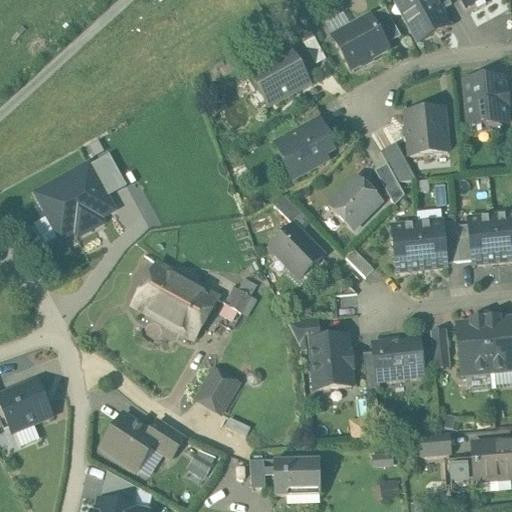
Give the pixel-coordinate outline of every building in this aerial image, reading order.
[(407,0),(412,9),(401,15),(418,44),(449,27),(441,12),(434,0),(407,0)] [(449,1),(448,0),(434,0),(441,12),(451,6),(449,1)] [(461,0),(467,9),(483,0),(461,0)] [(400,38),(385,10),(370,18),(385,46),(400,38)] [(370,18),(332,39),(351,72),(388,52),(385,46),(370,18)] [(308,29),(299,35),(304,45),(314,40),(308,29)] [(314,40),(304,45),(316,66),(325,60),(314,40)] [(291,54),(251,76),(262,95),(270,90),(276,101),(307,84),(291,54)] [(502,79),(464,83),(469,129),(507,125),(505,107),(508,106),(506,93),(504,93),(502,79)] [(316,109),(285,126),(291,137),(319,122),(319,123),(323,121),(316,109)] [(443,111),(405,115),(410,158),(448,154),(443,111)] [(291,137),(276,146),(286,165),(292,161),(301,176),(324,163),(322,158),(333,152),(327,142),(329,141),(319,123),(319,122),(291,137)] [(96,158),(105,154),(98,140),(89,145),(96,158)] [(396,145),(380,153),(387,166),(397,185),(417,183),(396,145)] [(109,156),(38,195),(61,237),(111,211),(105,199),(126,188),(109,156)] [(397,185),(387,166),(375,173),(394,208),(404,198),(397,185)] [(357,180),(328,209),(352,233),(381,204),(357,180)] [(310,225),(285,200),(273,207),(293,228),(300,235),(310,225)] [(511,217),(493,219),(498,264),(511,262),(511,217)] [(493,219),(467,221),(472,267),(498,264),(493,219)] [(443,224),(417,226),(422,272),(448,269),(443,224)] [(417,226),(392,229),(396,275),(422,272),(417,226)] [(293,228),(269,251),(300,282),(323,258),(300,235),(293,228)] [(215,302),(156,268),(133,307),(192,341),(215,302)] [(250,299),(238,292),(228,310),(240,316),(250,299)] [(497,320),(497,321),(485,322),(485,321),(484,321),(490,375),(511,372),(511,320),(499,322),(498,320),(497,320)] [(472,324),(472,323),(470,323),(470,325),(457,327),(462,378),(490,375),(484,321),(483,322),(484,323),(472,324)] [(317,323),(288,326),(300,350),(300,353),(311,352),(310,344),(319,343),(317,323)] [(446,334),(430,336),(434,371),(449,370),(446,334)] [(319,343),(310,344),(311,352),(315,392),(351,389),(349,371),(352,371),(351,356),(348,356),(346,340),(319,343)] [(406,342),(385,344),(385,346),(374,347),(374,355),(377,384),(379,384),(422,379),(418,342),(406,344),(406,342)] [(374,355),(363,356),(366,392),(379,390),(379,384),(377,384),(374,355)] [(213,373),(195,402),(221,417),(238,388),(213,373)] [(37,383),(0,399),(0,408),(12,435),(52,418),(37,383)] [(150,435),(123,417),(101,451),(136,474),(152,451),(158,441),(150,435)] [(229,420),(227,428),(248,434),(250,426),(229,420)] [(350,437),(367,437),(368,420),(351,420),(350,437)] [(185,440),(158,422),(150,435),(158,441),(152,451),(170,463),(185,440)] [(448,437),(419,439),(421,461),(449,458),(448,437)] [(511,442),(473,445),(474,465),(475,483),(477,483),(511,480),(511,442)] [(195,451),(188,473),(206,478),(213,457),(195,451)] [(319,461),(273,462),(274,498),(320,497),(319,461)] [(263,462),(249,463),(251,492),(265,491),(263,462)] [(474,465),(449,467),(451,494),(477,492),(477,483),(475,483),(474,465)] [(138,511),(139,511),(99,502),(96,511),(138,511)]
